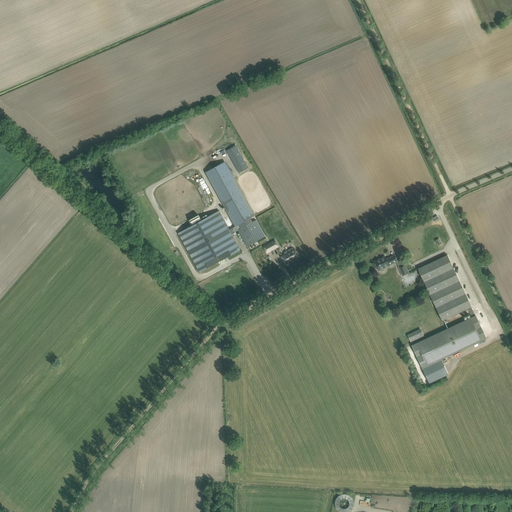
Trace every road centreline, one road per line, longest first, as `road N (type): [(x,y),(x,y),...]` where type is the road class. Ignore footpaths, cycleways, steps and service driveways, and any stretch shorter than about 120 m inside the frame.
road 1 (track): [(0,127),(222,322),(97,465),(69,511)]
road 2 (track): [(358,0),(511,325)]
road 3 (unclassified): [(511,169),(449,195),(222,322)]
